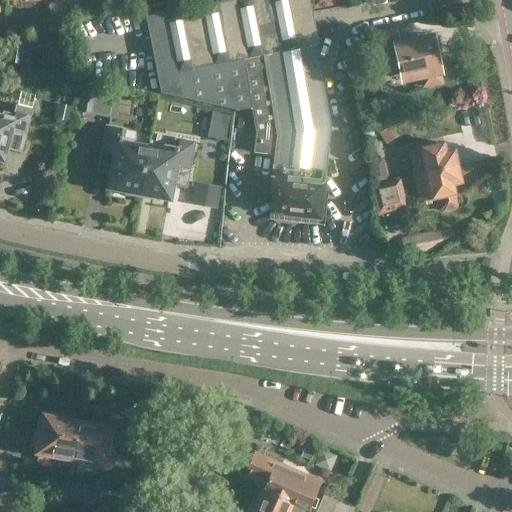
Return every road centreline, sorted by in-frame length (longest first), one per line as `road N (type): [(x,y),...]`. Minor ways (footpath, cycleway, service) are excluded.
road 1 (secondary): [(511,351),(247,332),(99,313),(0,289)]
road 2 (residential): [(472,272),(203,267),(0,226)]
road 3 (residential): [(499,494),(313,409),(192,380)]
road 4 (residential): [(192,380),(0,337)]
road 5 (residential): [(170,511),(192,380)]
